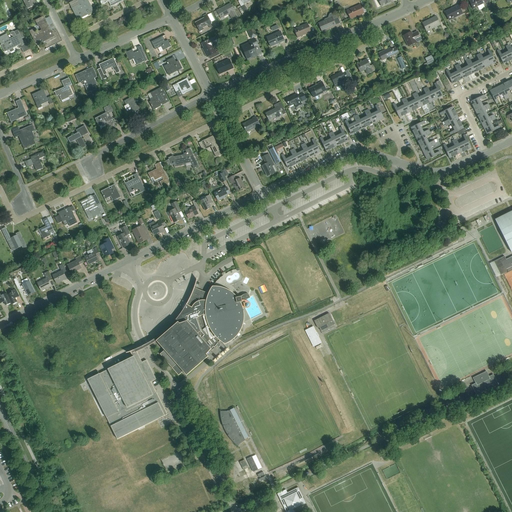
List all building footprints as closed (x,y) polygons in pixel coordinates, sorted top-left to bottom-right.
[(23,0),(27,8),(38,3),(35,0),(23,0)] [(73,9),(78,20),(94,12),(87,0),(76,0),(79,5),(73,9)] [(244,5),(241,0),(240,0),(238,1),(244,12),(247,10),(244,5)] [(491,2),(489,0),(472,0),(469,1),(473,9),(487,2),(488,4),(491,2)] [(217,11),(221,18),(229,14),(233,21),(238,18),(231,4),(217,11)] [(360,4),(360,5),(347,11),(347,10),(351,20),(351,19),(364,13),(364,14),(360,4)] [(449,21),(463,14),(458,5),(445,12),(449,21)] [(336,26),(333,19),(338,17),(336,13),(333,15),(332,13),(330,14),(328,18),(325,19),(324,20),(325,21),(319,23),(323,32),(336,26)] [(199,21),(195,23),(199,30),(200,31),(203,30),(202,28),(208,25),(210,29),(214,27),(212,24),(211,22),(214,20),(211,14),(207,16),(207,14),(204,16),(205,18),(199,21)] [(427,32),(440,25),(436,17),(423,23),(427,32)] [(41,31),(37,33),(35,29),(29,31),(32,35),(35,43),(47,37),(48,39),(52,37),(48,29),(50,29),(45,20),(37,24),(39,27),(40,26),(41,30),(40,30),(41,31)] [(298,38),(311,32),(307,23),(294,29),(298,38)] [(253,27),(247,30),(251,39),(258,36),(253,27)] [(18,30),(14,32),(13,32),(12,32),(12,33),(11,33),(11,34),(11,35),(12,35),(12,36),(13,36),(14,37),(8,40),(6,37),(0,39),(0,41),(1,45),(5,52),(7,51),(9,50),(11,53),(14,51),(13,48),(18,46),(18,47),(21,48),(24,53),(24,52),(30,49),(25,40),(23,41),(22,39),(25,37),(22,31),(19,33),(18,30)] [(271,47),(284,41),(280,32),(267,38),(271,47)] [(408,47),(417,43),(422,41),(418,32),(413,34),(412,32),(403,36),(408,47)] [(163,37),(152,42),(155,50),(158,49),(160,52),(163,51),(171,47),(168,40),(165,42),(163,37)] [(214,50),(212,47),(219,43),(216,37),(202,44),(205,51),(204,51),(207,58),(216,53),(215,49),(214,50)] [(254,47),(258,45),(255,39),(249,42),(250,43),(242,46),(248,60),(258,56),(254,47)] [(396,48),(392,49),(391,47),(379,54),(382,60),(395,54),(395,56),(399,54),(396,48)] [(490,56),(487,57),(491,65),(496,62),(490,49),(487,50),(490,56)] [(132,50),(126,53),(129,61),(134,59),(136,65),(147,61),(143,50),(134,54),(132,50)] [(509,62),(505,53),(502,55),(499,50),(497,51),(503,64),(509,62)] [(491,65),(487,57),(483,58),(481,54),(479,55),(485,68),(491,65)] [(432,55),(425,59),(428,65),(434,62),(432,55)] [(479,61),(476,62),(480,70),(485,68),(479,55),(476,56),(479,61)] [(174,57),(167,61),(169,64),(164,66),(169,76),(182,69),(178,61),(176,62),(174,57)] [(402,70),(407,68),(402,57),(397,59),(401,67),(402,70)] [(115,71),(116,74),(120,72),(114,58),(99,65),(101,68),(97,70),(102,80),(108,78),(106,75),(107,74),(105,70),(113,67),(114,70),(114,71),(115,71)] [(375,64),(370,66),(367,59),(357,65),(360,72),(365,70),(368,75),(372,72),(377,69),(375,64)] [(480,70),(476,62),(472,64),(470,59),(468,60),(474,73),(480,70)] [(229,60),(216,65),(220,74),(233,68),(229,60)] [(468,66),(465,68),(469,76),(474,73),(468,60),(466,61),(468,66)] [(469,76),(465,68),(461,69),(459,65),(457,66),(463,78),(469,76)] [(457,72),(454,73),(458,81),(463,78),(457,66),(455,67),(457,72)] [(85,71),(75,75),(79,84),(82,82),(83,85),(84,85),(87,92),(90,90),(91,92),(95,90),(94,86),(97,85),(94,79),(97,77),(94,69),(85,73),(85,71)] [(458,81),(454,73),(451,75),(448,70),(446,71),(452,84),(458,81)] [(346,79),(346,80),(347,83),(350,81),(349,78),(346,72),(343,74),(342,72),(331,77),(335,84),(336,88),(342,85),(343,81),(343,80),(346,79)] [(69,78),(62,81),(64,87),(55,92),(57,96),(59,95),(62,101),(69,98),(69,97),(73,95),(69,86),(72,85),(69,78)] [(187,78),(173,86),(176,92),(180,90),(182,95),(193,90),(187,78)] [(319,85),(310,89),(314,97),(326,90),(322,82),(318,84),(319,85)] [(433,91),(437,99),(443,96),(436,83),(434,84),(437,89),(433,91)] [(501,86),(507,99),(509,97),(507,92),(510,91),(506,83),(501,86)] [(495,88),(499,96),(502,95),(505,100),(507,99),(501,86),(495,88)] [(151,100),(152,102),(150,102),(152,105),(151,105),(152,107),(152,106),(154,110),(162,106),(161,106),(160,104),(161,103),(162,104),(165,102),(163,99),(167,97),(162,87),(150,93),(151,94),(151,93),(154,98),(151,100)] [(426,88),(432,101),(437,99),(433,91),(430,92),(428,87),(426,88)] [(432,101),(426,88),(423,90),(426,94),(422,96),(426,104),(432,101)] [(496,104),(499,103),(496,98),(499,96),(495,88),(490,91),(496,104)] [(36,103),(37,107),(39,110),(43,108),(41,105),(49,102),(50,104),(53,103),(50,97),(47,98),(43,90),(32,95),(34,99),(36,98),(38,103),(36,103)] [(297,94),(286,100),(290,106),(295,104),(297,107),(302,104),(301,102),(306,99),(304,93),(298,96),(297,94)] [(415,94),(421,107),(426,104),(422,96),(419,97),(417,93),(415,94)] [(412,101),(416,110),(421,107),(415,94),(412,95),(415,100),(412,101)] [(484,95),(471,102),(473,107),(481,103),(480,100),(485,98),(484,95)] [(134,96),(124,101),(127,105),(128,104),(131,110),(127,112),(132,120),(138,116),(136,113),(141,110),(134,96)] [(404,99),(410,112),(416,110),(412,101),(409,103),(406,98),(404,99)] [(401,107),(405,115),(410,112),(404,99),(402,100),(404,105),(401,107)] [(19,108),(7,113),(11,122),(15,120),(15,121),(27,116),(21,100),(16,102),(19,108)] [(405,115),(401,107),(398,108),(395,103),(393,105),(399,118),(405,115)] [(481,103),(473,107),(476,113),(489,106),(488,104),(483,107),(481,103)] [(110,105),(104,108),(106,113),(95,119),(99,127),(106,123),(111,134),(118,130),(109,114),(114,111),(110,105)] [(378,111),(375,113),(379,121),(384,118),(378,105),(375,106),(378,111)] [(286,113),(284,109),(283,107),(280,109),(278,106),(275,107),(276,109),(266,114),(267,116),(266,116),(267,118),(267,117),(269,120),(275,117),(277,120),(280,118),(280,117),(286,113)] [(489,106),(476,113),(479,118),(487,114),(485,111),(490,108),(489,106)] [(447,116),(455,112),(453,107),(440,113),(441,116),(446,113),(447,116)] [(369,109),(367,110),(373,124),(379,121),(375,113),(372,114),(369,109)] [(367,117),(364,118),(368,126),(373,124),(367,110),(365,111),(367,117)] [(445,124),(458,118),(455,112),(447,116),(449,120),(444,122),(445,124)] [(487,114),(479,118),(482,124),(495,117),(494,115),(488,117),(487,114)] [(368,126),(364,118),(361,120),(358,115),(356,116),(363,129),(368,126)] [(356,122),(353,124),(357,132),(363,129),(356,116),(354,117),(356,122)] [(243,124),(246,132),(260,125),(256,117),(253,118),(253,119),(243,124)] [(495,117),(482,124),(484,129),(492,125),(491,122),(496,119),(495,117)] [(458,118),(445,124),(446,127),(451,124),(453,127),(461,123),(458,118)] [(357,132),(353,124),(350,125),(347,120),(345,121),(351,135),(357,132)] [(414,133),(422,129),(420,126),(425,123),(424,121),(411,128),(414,133)] [(461,123),(453,127),(454,130),(449,133),(451,135),(464,129),(461,123)] [(33,125),(13,133),(15,138),(19,136),(21,139),(20,140),(24,149),(36,144),(35,144),(33,140),(36,139),(35,139),(32,132),(36,131),(33,125)] [(492,125),(484,129),(487,135),(500,128),(499,126),(494,128),(492,125)] [(87,146),(81,137),(89,133),(85,126),(76,130),(78,133),(68,138),(70,143),(76,140),(81,149),(87,146)] [(339,135),(343,143),(348,140),(342,127),(340,129),(342,134),(339,135)] [(422,129),(414,133),(416,139),(430,132),(429,130),(423,132),(422,129)] [(331,133),(337,146),(343,143),(339,135),(336,137),(333,132),(331,133)] [(430,132),(416,139),(419,144),(427,140),(426,137),(431,134),(430,132)] [(337,146),(331,133),(329,134),(331,139),(328,141),(332,149),(337,146)] [(462,143),(466,151),(472,148),(465,135),(463,136),(465,141),(462,143)] [(222,155),(216,141),(213,136),(198,143),(202,151),(206,149),(205,148),(211,145),(215,152),(213,152),(216,157),(222,155)] [(332,149),(328,141),(325,142),(322,137),(320,138),(326,151),(332,149)] [(311,147),(315,155),(321,152),(314,139),(312,140),(315,145),(311,147)] [(460,153),(466,151),(462,143),(459,144),(456,139),(454,140),(460,153)] [(427,140),(419,144),(422,149),(435,143),(434,141),(429,143),(427,140)] [(460,153),(454,140),(452,141),(454,146),(451,148),(455,156),(460,153)] [(435,143),(422,149),(425,155),(433,151),(431,148),(436,145),(435,143)] [(315,155),(311,147),(308,149),(306,144),(303,145),(310,157),(315,155)] [(449,158),(455,156),(451,148),(448,149),(446,144),(443,145),(449,158)] [(300,152),(304,160),(310,157),(303,145),(301,146),(304,151),(300,152)] [(168,158),(172,165),(174,165),(174,167),(191,164),(193,169),(199,166),(190,148),(185,150),(187,153),(184,154),(174,157),(173,155),(168,158)] [(304,160),(300,152),(298,154),(295,149),(292,150),(299,163),(304,160)] [(299,163),(292,150),(291,151),(293,156),(290,158),(293,166),(299,163)] [(433,151),(425,155),(427,160),(441,154),(439,151),(434,154),(433,151)] [(39,159),(45,157),(43,152),(31,158),(31,159),(25,162),(27,166),(33,164),(37,171),(43,168),(39,159)] [(275,165),(271,157),(269,154),(263,157),(266,164),(262,166),(268,176),(275,173),(272,167),(275,165)] [(293,166),(290,158),(287,160),(284,154),(282,156),(288,168),(293,166)] [(162,179),(165,185),(169,183),(159,163),(154,165),(156,169),(148,173),(153,184),(162,179)] [(218,175),(222,183),(227,181),(223,172),(219,174),(218,174),(218,175)] [(125,184),(130,193),(139,189),(141,193),(145,191),(137,174),(134,175),(135,179),(125,184)] [(237,180),(234,176),(228,179),(231,184),(233,183),(237,192),(245,188),(241,182),(242,182),(240,178),(237,180)] [(110,197),(112,201),(120,197),(114,185),(101,192),(105,200),(110,197)] [(227,187),(214,193),(218,201),(225,198),(225,197),(230,194),(227,187)] [(206,199),(200,201),(205,211),(211,208),(209,205),(213,203),(209,196),(205,198),(206,199)] [(88,198),(80,202),(87,216),(91,214),(93,218),(101,214),(99,210),(94,200),(90,202),(88,198)] [(200,209),(197,203),(195,200),(192,202),(195,207),(190,209),(189,208),(188,207),(184,209),(189,219),(198,214),(197,211),(200,209)] [(126,201),(123,202),(127,210),(125,211),(127,214),(131,212),(130,209),(126,201)] [(171,204),(174,209),(167,213),(169,217),(170,216),(174,223),(182,219),(179,212),(181,211),(177,201),(171,204)] [(59,215),(55,217),(58,224),(66,220),(70,227),(78,223),(70,207),(58,213),(59,215)] [(511,211),(495,220),(511,253),(511,252),(511,211)] [(46,227),(39,230),(43,239),(55,233),(47,218),(43,221),(46,227)] [(159,223),(157,225),(155,221),(149,224),(154,235),(160,232),(161,233),(165,231),(163,227),(166,225),(163,219),(158,222),(159,223)] [(120,229),(123,234),(117,237),(123,248),(131,244),(126,236),(130,234),(126,226),(120,229)] [(142,226),(132,231),(139,244),(148,239),(142,226)] [(8,233),(4,235),(11,249),(21,244),(23,249),(27,247),(20,232),(16,234),(17,236),(11,239),(8,233)] [(112,245),(109,239),(104,241),(105,244),(100,246),(105,257),(113,253),(109,246),(112,245)] [(88,255),(84,257),(89,266),(99,260),(97,257),(101,255),(97,248),(93,250),(93,249),(87,252),(88,255)] [(75,259),(76,261),(67,265),(72,274),(82,269),(80,265),(83,263),(80,256),(75,259)] [(494,262),(501,275),(508,272),(506,270),(507,269),(508,272),(511,270),(511,257),(506,260),(505,257),(501,259),(494,262)] [(62,264),(59,266),(62,271),(52,276),(57,284),(66,279),(64,274),(67,273),(62,264)] [(44,274),(46,279),(37,283),(42,291),(51,286),(49,282),(52,280),(47,272),(44,274)] [(27,279),(22,282),(23,284),(22,284),(28,296),(35,292),(29,281),(28,281),(27,279)] [(141,347),(137,349),(139,351),(142,350),(145,348),(148,347),(151,345),(154,343),(157,341),(165,350),(160,354),(162,356),(170,365),(172,368),(179,375),(182,373),(183,371),(187,375),(206,358),(208,357),(209,356),(207,354),(211,349),(214,347),(215,347),(220,341),(221,342),(222,342),(223,343),(224,344),(225,344),(226,344),(229,342),(232,340),(234,339),(235,338),(237,336),(239,333),(241,330),(242,327),(243,325),(244,322),(244,321),(240,312),(243,309),(243,308),(242,305),(241,302),(242,302),(250,298),(250,297),(249,294),(248,294),(247,294),(246,294),(245,294),(244,295),(243,295),(242,295),(242,296),(241,297),(238,297),(237,297),(235,294),(232,292),(229,290),(226,289),(223,288),(220,287),(216,286),(213,286),(212,286),(212,288),(211,289),(210,291),(209,292),(208,294),(207,293),(198,290),(195,288),(194,288),(193,290),(192,292),(191,295),(191,297),(190,299),(189,299),(187,304),(186,305),(185,306),(185,308),(184,309),(183,310),(183,311),(182,312),(181,313),(180,314),(179,316),(178,317),(177,319),(176,320),(174,322),(176,324),(163,335),(162,334),(160,335),(158,337),(156,338),(154,339),(152,341),(150,342),(147,344),(144,346),(141,347)] [(7,295),(11,303),(12,305),(17,302),(15,299),(19,297),(15,289),(11,291),(12,293),(7,295)] [(11,303),(7,295),(6,294),(1,296),(1,295),(0,295),(0,303),(0,304),(4,302),(6,306),(11,303)] [(334,324),(329,314),(314,321),(318,328),(319,328),(321,331),(334,324)] [(311,328),(306,331),(313,347),(319,344),(321,343),(313,327),(311,328)] [(94,377),(88,380),(95,394),(96,397),(97,398),(97,399),(107,418),(108,420),(117,439),(167,414),(161,403),(157,393),(156,393),(151,382),(156,379),(146,360),(145,361),(142,362),(137,352),(139,351),(137,349),(135,350),(132,351),(129,352),(129,353),(131,352),(133,357),(129,359),(108,369),(108,370),(100,374),(99,374),(98,371),(93,374),(94,377)] [(472,386),(477,396),(487,391),(488,390),(489,390),(498,385),(493,375),(489,377),(487,372),(473,378),(476,384),(472,386),(472,385),(472,386)] [(221,410),(220,410),(220,413),(221,417),(221,420),(222,423),(223,426),(224,426),(225,429),(227,431),(229,435),(228,435),(227,435),(229,438),(231,440),(234,443),(236,445),(239,447),(238,446),(243,440),(245,439),(238,426),(240,425),(239,423),(237,424),(230,410),(228,411),(224,411),(221,411),(221,410)] [(253,472),(258,470),(252,457),(247,459),(253,472)] [(286,490),(277,494),(286,511),(295,511),(294,509),(302,505),(299,500),(303,498),(298,488),(288,493),(286,490)]
